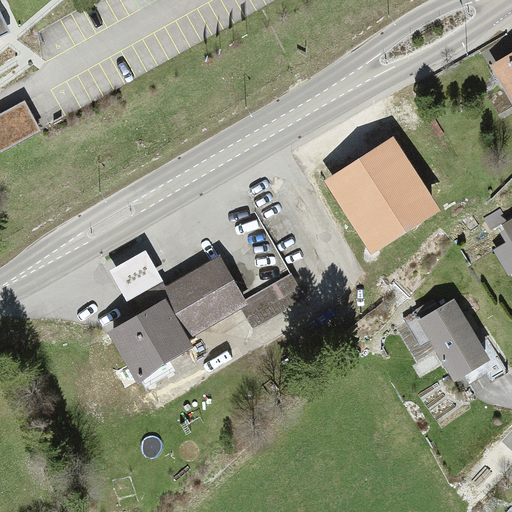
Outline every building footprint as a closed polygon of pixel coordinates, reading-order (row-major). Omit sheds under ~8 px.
[(0,36),(8,33),(0,15),(0,36)] [(511,50),(490,63),(511,104),(511,50)] [(0,143),(39,123),(24,95),(0,107),(0,143)] [(381,139),(306,178),(345,251),(420,212),(381,139)] [(511,212),(489,225),(511,266),(511,212)] [(168,297),(108,331),(132,372),(188,341),(184,334),(237,304),(250,326),(300,299),(287,277),(243,301),(219,258),(194,272),(163,289),(168,297)] [(439,302),(400,323),(433,384),(472,362),(439,302)] [(132,480),(108,486),(114,511),(121,511),(139,508),(132,480)] [(511,511),(511,485),(493,505),(499,511),(511,511)]
